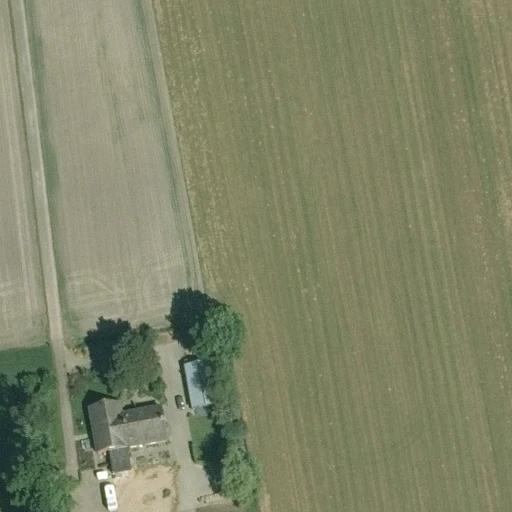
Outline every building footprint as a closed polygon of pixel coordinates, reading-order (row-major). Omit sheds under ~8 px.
[(194,383),(196,397),(214,394),(210,365),(186,369),(188,384),(194,383)] [(126,450),(121,416),(119,405),(89,410),(96,454),(109,452),(118,511),(133,511),(177,505),(170,464),(130,471),(126,450)] [(161,410),(121,416),(126,450),(166,443),(161,410)] [(196,475),(221,476),(221,462),(196,461),(196,475)] [(242,511),(242,498),(200,500),(200,511),(242,511)]
